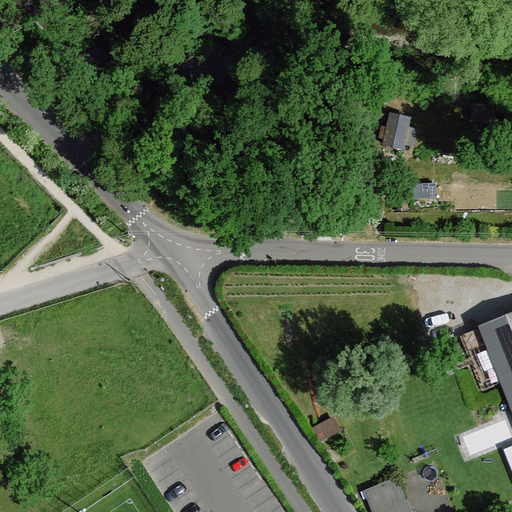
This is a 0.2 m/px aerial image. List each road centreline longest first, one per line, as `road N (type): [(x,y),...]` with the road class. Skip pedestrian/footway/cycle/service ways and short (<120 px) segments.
road 1 (residential): [(511,254),(173,250)]
road 2 (tertiary): [(345,511),(173,250)]
road 3 (tertiary): [(173,250),(0,80)]
road 4 (residential): [(173,250),(0,304)]
